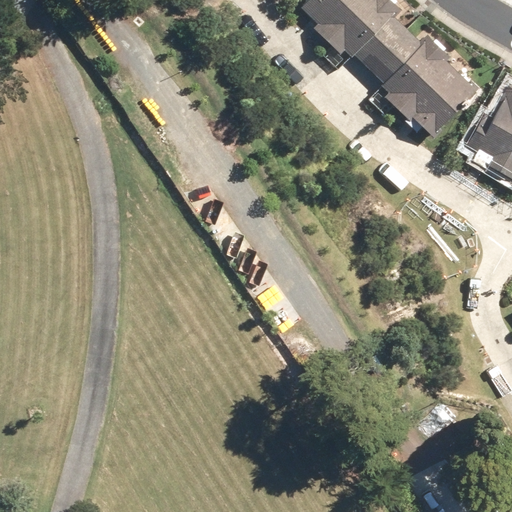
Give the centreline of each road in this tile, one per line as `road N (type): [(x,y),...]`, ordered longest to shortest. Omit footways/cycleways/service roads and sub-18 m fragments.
road 1 (residential): [(244,0),(344,107),(419,170),(511,224)]
road 2 (residential): [(511,372),(485,298),(511,234)]
